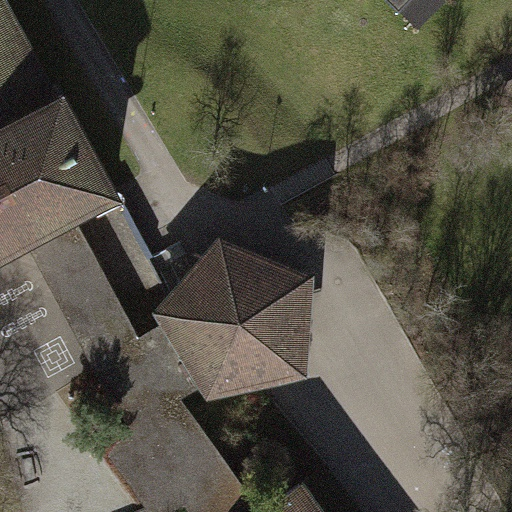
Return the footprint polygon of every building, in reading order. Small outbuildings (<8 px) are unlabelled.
[(0,0),(0,100),(50,71),(10,0),(0,0)] [(386,0),(418,31),(446,3),(442,0),(386,0)] [(116,178),(51,70),(50,71),(0,100),(0,246),(19,235),(47,219),(67,207),(116,178)] [(511,99),(502,104),(511,125),(511,99)] [(71,321),(93,358),(140,330),(67,207),(47,219),(19,235),(71,321)] [(136,229),(99,247),(119,286),(156,268),(136,229)] [(159,321),(140,330),(93,358),(130,432),(104,457),(150,511),(156,511),(184,505),(189,511),(328,511),(300,472),(256,500),(187,402),(301,372),(311,274),(217,233),(152,306),(159,321)]
